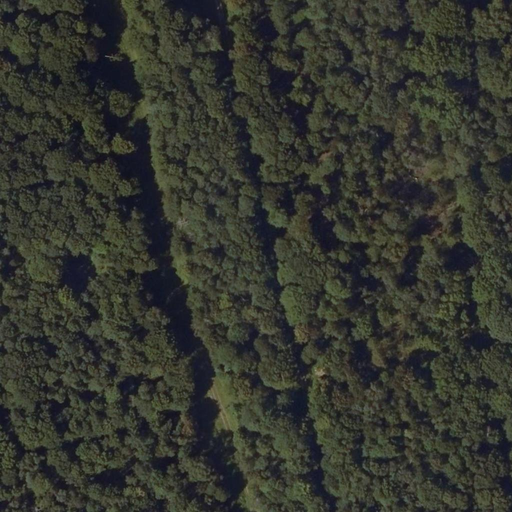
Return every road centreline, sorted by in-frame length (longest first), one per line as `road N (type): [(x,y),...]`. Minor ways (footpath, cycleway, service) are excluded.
road 1 (track): [(265,511),(133,0)]
road 2 (track): [(224,0),(344,511)]
road 3 (track): [(511,431),(420,0)]
